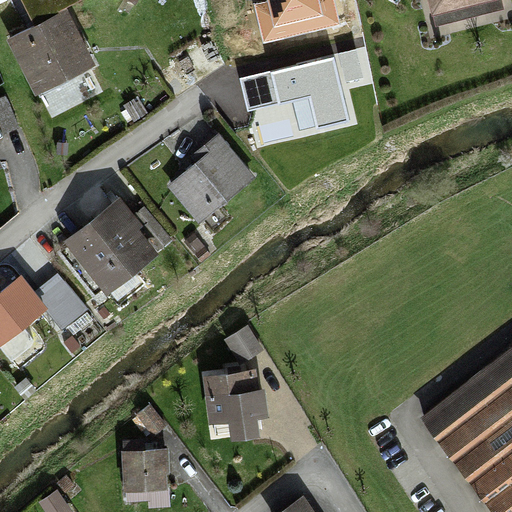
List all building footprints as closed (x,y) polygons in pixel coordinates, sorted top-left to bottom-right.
[(18,0),(33,27),(61,13),(86,0),(18,0)] [(267,0),(268,1),(255,5),(264,42),(339,24),(333,0),(267,0)] [(425,0),(434,36),(503,19),(498,0),(425,0)] [(90,70),(61,13),(33,27),(5,42),(35,98),(90,70)] [(334,56),(240,78),(248,111),(309,96),(317,128),(349,121),(334,56)] [(216,142),(167,185),(200,222),(248,179),(216,142)] [(116,208),(65,246),(104,297),(154,259),(116,208)] [(16,282),(0,294),(0,342),(39,311),(16,282)] [(511,351),(421,423),(467,481),(511,445),(511,351)] [(254,376),(204,380),(207,426),(232,424),(233,445),(254,444),(252,422),(258,422),(254,376)] [(150,408),(138,418),(154,436),(166,425),(150,408)] [(511,511),(511,445),(467,481),(492,511),(511,511)] [(144,450),(122,450),(123,495),(164,494),(163,459),(144,459),(144,450)]
